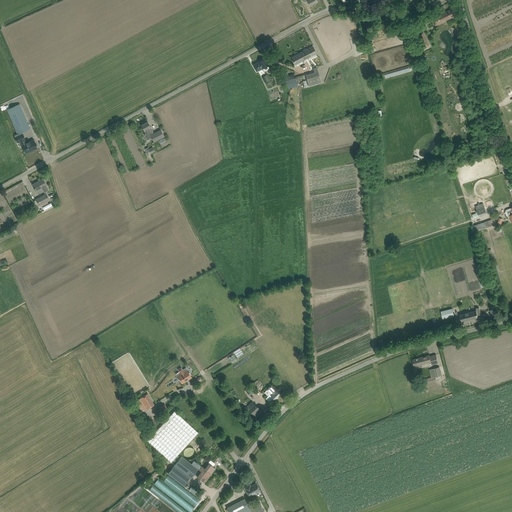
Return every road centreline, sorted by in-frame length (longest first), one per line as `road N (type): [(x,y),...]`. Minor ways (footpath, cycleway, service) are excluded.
road 1 (unclassified): [(0,186),(321,12),(405,14),(441,0)]
road 2 (unclassified): [(202,511),(270,425),(310,390),(388,354),(511,321)]
road 3 (unclassified): [(511,149),(460,0)]
